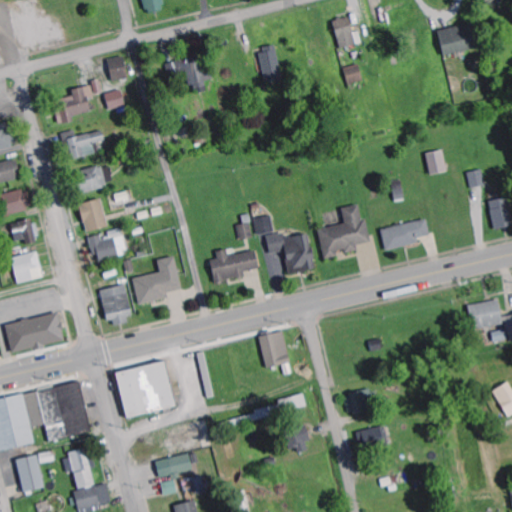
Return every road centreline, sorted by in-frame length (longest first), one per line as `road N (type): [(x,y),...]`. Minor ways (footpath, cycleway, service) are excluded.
road 1 (secondary): [(0,379),(511,256)]
road 2 (residential): [(210,329),(120,0)]
road 3 (residential): [(0,78),(314,0)]
road 4 (residential): [(95,356),(21,72)]
road 5 (residential): [(353,511),(304,307)]
road 6 (residential): [(136,511),(95,356)]
